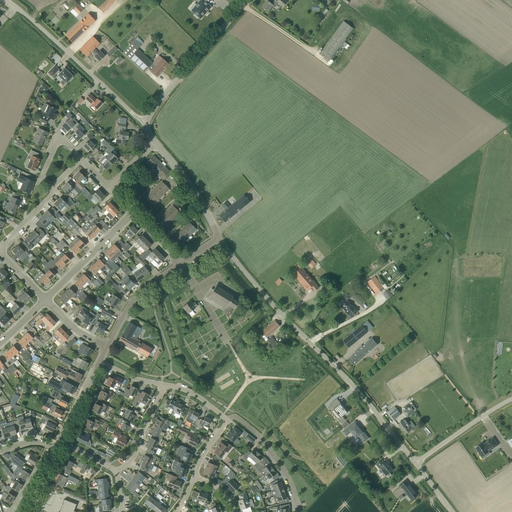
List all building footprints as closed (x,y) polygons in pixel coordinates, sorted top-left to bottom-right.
[(116,0),(105,0),(98,8),(103,13),(116,0)] [(210,0),(201,0),(197,5),(198,6),(192,11),(195,14),(194,15),(197,18),(198,17),(201,19),(211,7),(207,3),(210,0)] [(276,5),(273,2),(271,4),(267,0),(262,7),(268,12),(272,6),(274,8),(276,5)] [(73,9),(78,15),(84,10),(78,4),(73,9)] [(65,36),(72,43),(95,21),(88,14),(65,36)] [(329,61),(353,28),(344,21),(319,54),(329,61)] [(94,56),(99,61),(104,56),(99,51),(98,52),(94,49),(99,43),(93,37),(79,50),(86,57),(91,51),(95,55),(94,56)] [(143,43),(137,37),(123,53),(132,61),(140,52),(137,49),(143,43)] [(109,57),(117,49),(115,46),(106,54),(109,57)] [(156,66),(140,52),(132,61),(144,72),(147,68),(151,71),(151,72),(157,77),(168,64),(162,59),(156,66)] [(66,83),(69,80),(70,81),(73,78),(72,77),(73,76),(69,73),(70,73),(67,71),(64,68),(60,72),(58,70),(58,69),(55,66),(48,73),(54,79),(58,76),(62,80),(60,82),(63,86),(66,83)] [(96,109),(102,103),(97,99),(96,100),(89,94),(85,98),(92,104),(91,105),(96,109)] [(56,109),(48,106),(49,105),(46,104),(43,105),(41,110),(42,113),(41,114),(42,115),(41,118),(48,122),(49,118),(54,120),(57,114),(54,113),(56,109)] [(73,130),(79,124),(74,119),(68,112),(63,117),(66,121),(62,125),(68,131),(71,127),(73,130)] [(23,122),(31,125),(33,121),(26,117),(23,122)] [(84,129),(79,124),(73,130),(75,132),(72,135),(77,141),(84,135),(81,132),(84,129)] [(125,144),(125,139),(127,139),(128,133),(124,132),(125,129),(126,129),(126,125),(118,124),(118,128),(120,128),(120,132),(119,138),(117,138),(116,143),(125,144)] [(46,136),(48,133),(38,128),(36,132),(38,132),(33,142),(41,145),(45,136),(46,136)] [(82,146),(88,152),(94,145),(90,141),(94,137),(90,134),(84,139),(87,142),(82,146)] [(106,152),(103,155),(111,164),(117,159),(111,152),(114,149),(110,145),(110,146),(104,140),(101,142),(108,150),(106,152)] [(86,157),(89,160),(99,151),(96,148),(86,157)] [(26,167),(35,171),(40,159),(37,158),(39,154),(31,150),(29,155),(32,156),(26,167)] [(100,158),(97,161),(105,169),(111,164),(103,155),(102,154),(99,157),(100,158)] [(146,163),(151,168),(159,161),(154,156),(146,163)] [(151,168),(157,174),(164,166),(159,161),(151,168)] [(164,166),(157,174),(162,179),(169,172),(164,166)] [(78,182),(75,185),(80,190),(85,186),(83,184),(85,184),(87,182),(87,180),(84,177),(79,171),(73,177),(78,182)] [(20,190),(29,194),(32,190),(31,189),(34,182),(25,178),(20,176),(17,181),(23,183),(20,190)] [(156,187),(164,194),(169,189),(162,182),(156,187)] [(76,195),(80,190),(75,185),(72,187),(67,183),(61,189),(67,195),(71,191),(76,195)] [(164,194),(156,187),(151,192),(158,200),(164,194)] [(104,195),(98,190),(95,193),(92,190),(86,196),(90,200),(93,197),(97,202),(104,195)] [(151,192),(146,197),(153,205),(158,200),(151,192)] [(225,223),(250,202),(245,195),(230,207),(226,202),(222,205),(226,210),(219,215),(225,223)] [(5,202),(2,207),(14,212),(16,208),(17,208),(18,206),(20,202),(11,197),(9,203),(5,202)] [(67,208),(71,204),(67,199),(64,202),(60,198),(54,204),(60,210),(64,206),(67,208)] [(104,208),(101,211),(106,215),(114,207),(109,202),(104,208)] [(93,209),(89,213),(94,219),(95,220),(97,218),(97,215),(96,214),(97,213),(100,209),(97,206),(93,209)] [(167,211),(174,218),(180,213),(172,206),(167,211)] [(114,207),(106,215),(110,220),(113,217),(119,212),(114,207)] [(55,218),(52,216),(53,216),(47,210),(43,215),(50,223),(55,218)] [(167,211),(162,216),(169,224),(174,218),(167,211)] [(62,222),(64,225),(67,222),(62,217),(56,212),(53,215),(61,223),(62,222)] [(67,222),(71,218),(65,213),(62,217),(67,222)] [(94,219),(89,213),(86,216),(91,222),(94,219)] [(46,235),(48,237),(49,235),(47,233),(48,232),(47,230),(53,225),(50,223),(43,215),(38,219),(45,226),(41,230),(46,235)] [(169,224),(162,216),(156,221),(164,229),(169,224)] [(80,228),(72,220),(71,218),(67,222),(73,228),(79,233),(82,230),(80,228)] [(106,231),(110,228),(101,219),(98,223),(106,231)] [(95,225),(92,222),(87,227),(95,235),(100,230),(95,225)] [(183,228),(191,235),(196,230),(189,222),(183,228)] [(80,228),(82,230),(91,239),(95,235),(87,227),(86,226),(84,224),(80,228)] [(131,237),(137,231),(133,226),(126,232),(131,237)] [(75,236),(79,233),(73,228),(70,231),(75,236)] [(191,235),(183,228),(178,233),(186,240),(191,235)] [(40,240),(46,235),(41,230),(37,234),(34,230),(29,235),(37,243),(40,241),(40,240)] [(186,240),(178,233),(173,238),(173,239),(176,241),(180,246),(186,240)] [(23,244),(29,251),(35,245),(35,246),(37,243),(29,235),(24,239),(26,241),(23,244)] [(140,246),(146,240),(142,235),(135,241),(140,246)] [(77,237),(72,242),(80,250),(85,245),(80,240),(77,237)] [(117,242),(124,249),(126,246),(128,244),(126,242),(124,244),(120,240),(117,242)] [(146,240),(140,246),(145,251),(151,245),(146,240)] [(80,250),(72,242),(68,246),(71,249),(70,249),(76,254),(80,250)] [(114,254),(117,257),(122,253),(114,244),(109,249),(114,254)] [(18,246),(12,251),(16,254),(12,258),(14,260),(18,257),(20,259),(21,259),(22,259),(22,258),(23,257),(24,257),(27,255),(30,253),(25,248),(22,250),(18,246)] [(114,254),(109,249),(105,254),(110,259),(113,262),(115,259),(112,256),(114,254)] [(149,255),(153,260),(160,253),(155,249),(149,255)] [(57,256),(60,259),(65,265),(70,260),(65,255),(62,252),(57,256)] [(160,253),(153,260),(158,264),(164,258),(160,253)] [(51,259),(48,263),(53,268),(56,265),(60,269),(65,265),(60,259),(57,256),(53,261),(51,259)] [(137,259),(140,262),(136,266),(139,270),(144,277),(149,273),(147,270),(149,267),(148,266),(143,261),(141,259),(139,257),(137,259)] [(306,262),(310,268),(315,264),(311,258),(306,262)] [(101,267),(104,270),(107,268),(104,265),(99,259),(94,264),(99,269),(101,267)] [(47,273),(44,275),(49,280),(54,275),(49,271),(53,268),(48,263),(47,263),(45,261),(42,264),(46,268),(44,270),(47,273)] [(26,266),(30,270),(35,265),(31,262),(26,266)] [(126,270),(129,274),(132,272),(124,263),(121,265),(126,270)] [(99,269),(94,264),(89,269),(94,274),(95,274),(98,277),(100,274),(99,274),(102,272),(99,269)] [(121,265),(119,267),(126,275),(120,280),(123,283),(130,289),(134,285),(127,277),(129,274),(126,270),(121,265)] [(305,272),(306,271),(305,270),(304,270),(302,267),(301,268),(298,266),(291,272),(300,281),(299,282),(303,286),(304,286),(308,291),(312,287),(315,291),(319,287),(308,274),(307,275),(305,272)] [(144,277),(139,270),(133,274),(138,281),(144,277)] [(44,275),(41,272),(34,279),(39,285),(42,282),(45,285),(49,280),(44,275)] [(84,274),(79,279),(84,284),(87,282),(89,285),(92,283),(97,288),(100,285),(95,280),(93,278),(90,280),(84,274)] [(111,284),(113,287),(116,284),(109,277),(106,279),(111,284)] [(377,295),(384,289),(374,277),(367,282),(377,295)] [(74,284),(82,292),(85,289),(82,286),(84,284),(79,279),(74,284)] [(10,284),(7,280),(1,285),(5,288),(10,284)] [(123,283),(119,288),(122,291),(125,294),(130,289),(123,283)] [(234,294),(230,293),(231,292),(231,291),(230,292),(227,291),(228,290),(227,289),(227,290),(224,289),(224,288),(224,287),(224,288),(221,287),(221,286),(217,283),(216,286),(215,286),(213,290),(211,288),(210,291),(212,292),(210,296),(209,296),(208,299),(211,301),(212,300),(215,302),(214,303),(215,303),(215,302),(218,304),(217,305),(218,305),(218,304),(221,306),(221,307),(222,306),(225,308),(222,312),(221,313),(228,317),(233,308),(234,309),(238,302),(232,298),(233,297),(233,296),(234,294)] [(10,295),(5,288),(1,292),(7,298),(10,295)] [(72,296),(75,299),(77,297),(74,294),(74,293),(69,289),(64,294),(69,298),(72,296)] [(15,299),(21,305),(23,302),(26,304),(31,298),(23,290),(20,292),(22,293),(15,299)] [(388,290),(383,294),(388,299),(393,295),(388,290)] [(352,297),(361,306),(365,302),(356,293),(352,297)] [(69,298),(64,294),(59,299),(64,304),(65,305),(67,307),(72,302),(69,298)] [(119,299),(120,299),(113,295),(111,298),(107,296),(104,300),(108,302),(108,303),(114,307),(115,307),(114,306),(119,299)] [(100,306),(104,301),(98,297),(95,302),(100,306)] [(15,303),(11,299),(9,302),(13,306),(9,309),(15,315),(21,309),(15,303)] [(190,301),(182,307),(188,313),(197,306),(195,302),(193,304),(190,301)] [(346,313),(351,318),(357,311),(347,301),(341,306),(347,312),(346,313)] [(77,317),(82,321),(90,311),(89,311),(83,306),(83,307),(80,305),(78,307),(72,312),(76,316),(76,315),(78,313),(79,314),(77,317)] [(107,310),(103,309),(101,312),(105,314),(111,317),(113,314),(107,310)] [(0,321),(4,325),(10,320),(4,314),(0,310),(0,321)] [(96,321),(100,314),(98,313),(95,315),(90,311),(82,321),(87,325),(92,318),(96,321)] [(39,325),(42,327),(51,318),(46,314),(36,324),(38,326),(39,325)] [(51,318),(46,324),(48,326),(45,329),(47,331),(50,328),(56,323),(51,318)] [(267,338),(280,326),(276,321),(266,329),(265,328),(262,332),(267,338)] [(362,325),(343,341),(349,348),(368,332),(367,332),(373,327),(367,321),(362,325)] [(96,330),(102,333),(108,323),(105,322),(103,325),(99,323),(96,330)] [(118,341),(147,357),(152,349),(135,339),(141,329),(137,326),(129,322),(118,341)] [(56,340),(64,332),(60,327),(55,332),(52,335),(56,340)] [(56,340),(61,345),(64,342),(69,337),(64,332),(56,340)] [(34,342),(39,346),(42,343),(41,342),(38,340),(34,335),(32,337),(27,333),(23,337),(28,342),(30,340),(33,343),(34,342)] [(26,345),(28,342),(23,337),(18,342),(23,347),(26,350),(28,348),(26,345)] [(280,346),(272,337),(267,341),(276,350),(280,346)] [(354,365),(378,344),(372,338),(362,346),(362,345),(355,351),(356,352),(348,359),(354,365)] [(93,350),(82,344),(80,347),(85,350),(83,353),(89,357),(93,350)] [(8,350),(13,356),(15,354),(18,357),(21,355),(18,352),(18,351),(13,346),(8,350)] [(13,356),(8,350),(3,355),(8,360),(11,363),(13,361),(14,362),(17,360),(13,356)] [(22,357),(26,362),(25,362),(26,363),(27,362),(30,366),(33,360),(29,359),(25,354),(22,357)] [(84,370),(88,363),(82,360),(78,358),(77,361),(81,363),(79,367),(84,370)] [(0,366),(0,367),(4,372),(5,373),(8,371),(10,374),(13,372),(9,367),(6,369),(3,365),(0,360),(0,366)] [(68,373),(56,367),(54,372),(65,378),(68,373)] [(78,382),(82,375),(76,372),(74,376),(70,374),(68,377),(72,379),(78,382)] [(119,386),(123,380),(114,375),(112,378),(109,377),(105,384),(110,387),(109,389),(119,394),(120,391),(118,390),(120,386),(119,386)] [(58,391),(60,387),(50,382),(49,386),(58,391)] [(74,391),(76,387),(70,384),(65,382),(64,384),(62,388),(66,391),(72,394),(72,393),(73,394),(74,391)] [(137,389),(131,386),(128,391),(125,390),(123,395),(128,398),(130,395),(133,396),(137,389)] [(102,391),(98,397),(106,401),(108,398),(111,400),(114,393),(107,389),(105,393),(102,391)] [(53,397),(59,400),(58,403),(65,407),(68,401),(64,399),(65,397),(60,395),(60,393),(56,391),(53,397)] [(146,402),(144,401),(148,394),(142,391),(140,396),(137,394),(133,403),(138,405),(139,403),(144,405),(146,402)] [(19,396),(15,394),(10,403),(14,404),(19,396)] [(173,410),(178,400),(175,399),(174,401),(171,400),(170,401),(167,400),(164,407),(169,410),(170,408),(173,410)] [(335,403),(332,405),(335,409),(336,407),(344,416),(350,411),(342,402),(341,403),(337,399),(334,402),(335,403)] [(51,403),(45,400),(43,404),(42,405),(50,409),(48,412),(52,414),(59,418),(62,412),(50,405),(51,403)] [(181,416),(184,408),(181,407),(182,405),(179,404),(180,402),(178,400),(173,410),(176,411),(175,413),(181,416)] [(92,410),(103,416),(108,406),(100,402),(99,405),(95,404),(92,410)] [(407,417),(415,412),(411,406),(403,412),(407,417)] [(388,412),(394,420),(401,414),(395,407),(388,412)] [(123,412),(121,416),(132,422),(134,418),(135,419),(137,417),(133,415),(135,412),(127,408),(125,413),(123,412)] [(191,423),(197,426),(200,420),(197,418),(199,414),(193,411),(189,418),(192,420),(191,423)] [(43,430),(47,432),(48,430),(52,432),(55,426),(51,423),(52,420),(53,421),(54,421),(43,415),(41,419),(45,420),(43,424),(45,425),(43,430)] [(16,421),(18,429),(18,428),(17,426),(19,425),(21,430),(23,430),(27,429),(24,420),(23,416),(15,418),(16,421)] [(24,420),(27,429),(30,428),(30,427),(32,427),(31,422),(33,421),(32,417),(24,420)] [(166,431),(170,422),(162,417),(160,420),(157,419),(154,425),(162,429),(166,431)] [(200,420),(197,426),(196,428),(194,433),(196,434),(199,429),(199,430),(200,430),(201,430),(202,429),(204,426),(207,427),(211,420),(205,417),(203,421),(200,420)] [(84,425),(87,427),(86,429),(90,432),(91,431),(90,431),(91,429),(92,429),(93,426),(97,428),(100,421),(94,419),(93,422),(87,419),(84,425)] [(130,430),(131,427),(128,426),(129,423),(121,419),(119,424),(121,425),(120,428),(127,432),(128,429),(130,430)] [(407,421),(405,419),(398,425),(405,434),(411,430),(405,423),(407,421)] [(7,427),(11,437),(15,436),(14,435),(16,434),(15,429),(18,428),(18,429),(16,421),(6,423),(7,427)] [(355,421),(343,431),(346,435),(351,431),(356,437),(359,435),(364,441),(368,438),(355,421)] [(161,439),(163,436),(165,433),(161,431),(162,429),(154,425),(152,430),(154,432),(153,434),(152,434),(153,435),(162,440),(162,439),(161,439)] [(1,427),(0,427),(0,433),(3,433),(4,438),(6,437),(6,438),(11,437),(7,427),(2,429),(1,427)] [(229,433),(229,432),(225,436),(233,442),(236,438),(237,439),(241,433),(234,427),(229,433)] [(114,430),(112,435),(117,438),(115,443),(123,447),(126,440),(122,438),(123,435),(126,437),(126,436),(114,430)] [(198,436),(188,431),(186,435),(185,437),(189,439),(187,443),(195,447),(198,440),(194,438),(196,435),(198,436)] [(76,440),(89,446),(90,444),(88,439),(89,435),(86,433),(84,437),(80,434),(76,440)] [(248,433),(245,437),(253,444),(256,440),(248,433)] [(147,442),(158,448),(158,447),(156,446),(157,444),(159,445),(162,440),(153,435),(152,438),(151,438),(149,440),(147,442)] [(485,455),(486,456),(490,454),(488,452),(498,445),(493,438),(483,444),(483,443),(476,448),(479,453),(478,454),(480,456),(481,456),(481,457),(485,455)] [(148,452),(154,456),(158,448),(147,442),(146,444),(147,445),(146,447),(147,448),(146,451),(148,452)] [(220,442),(217,446),(218,447),(214,452),(221,458),(226,451),(228,452),(232,447),(227,442),(224,445),(220,442)] [(189,462),(192,454),(188,453),(189,449),(180,445),(177,453),(182,454),(180,458),(189,462)] [(109,448),(105,455),(111,458),(115,453),(109,448)] [(249,457),(252,460),(258,453),(256,451),(253,449),(250,453),(247,450),(241,458),(245,461),(249,457)] [(27,454),(30,456),(27,461),(34,465),(37,459),(33,457),(35,455),(29,452),(27,454)] [(143,457),(141,459),(153,465),(155,461),(154,461),(156,457),(154,456),(148,452),(146,456),(145,455),(143,457)] [(26,460),(16,453),(13,458),(23,465),(26,460)] [(252,467),(255,470),(262,463),(259,461),(263,457),(258,453),(252,460),(250,462),(254,465),(252,467)] [(23,466),(23,465),(13,458),(10,456),(8,460),(9,461),(9,460),(12,462),(19,468),(14,476),(16,477),(18,479),(19,476),(25,480),(29,473),(23,470),(22,469),(23,466)] [(154,466),(153,465),(141,459),(140,462),(141,462),(140,465),(141,465),(140,469),(148,473),(150,470),(151,470),(154,466)] [(76,468),(77,466),(77,465),(73,463),(66,460),(63,466),(63,467),(66,468),(64,472),(69,475),(71,471),(69,470),(71,466),(76,468)] [(213,477),(215,473),(217,466),(218,462),(212,460),(211,464),(208,462),(203,474),(211,477),(210,480),(220,485),(222,481),(215,478),(213,477)] [(384,463),(382,460),(376,464),(383,473),(383,472),(386,476),(393,470),(388,464),(389,464),(387,461),(384,463)] [(175,473),(183,476),(186,469),(182,468),(184,464),(175,461),(172,467),(176,469),(175,473)] [(260,472),(263,476),(272,469),(269,464),(265,467),(262,463),(255,470),(258,474),(260,472)] [(16,481),(14,480),(16,477),(14,476),(11,474),(8,468),(5,471),(11,479),(10,481),(14,484),(11,488),(18,492),(22,485),(16,481)] [(266,479),(263,481),(266,485),(274,480),(272,477),(276,474),(272,469),(263,476),(266,479)] [(235,474),(231,470),(225,478),(229,481),(225,485),(233,493),(239,487),(232,480),(235,477),(234,477),(235,476),(235,474)] [(60,487),(65,477),(62,475),(56,472),(52,480),(57,482),(56,485),(55,484),(55,485),(60,487)] [(146,481),(148,479),(138,472),(134,477),(141,483),(144,479),(146,481)] [(170,479),(167,486),(178,490),(181,482),(175,480),(176,477),(167,473),(166,478),(170,479)] [(134,477),(130,482),(139,490),(141,488),(138,486),(141,483),(134,477)] [(272,485),(274,490),(283,487),(280,482),(278,483),(277,480),(270,484),(271,486),(272,485)] [(139,490),(130,482),(125,487),(135,495),(136,493),(134,491),(137,488),(139,490)] [(399,486),(404,492),(405,491),(412,500),(417,495),(411,487),(409,488),(405,482),(399,486)] [(108,485),(98,486),(98,491),(96,491),(96,493),(107,492),(107,489),(109,489),(108,485)] [(398,500),(406,494),(400,486),(392,492),(398,500)] [(160,491),(162,488),(161,487),(159,490),(152,498),(150,496),(144,503),(148,506),(156,496),(160,491)] [(285,492),(283,487),(274,490),(276,496),(285,492)] [(85,499),(63,489),(62,492),(67,494),(84,502),(85,499)] [(206,500),(208,495),(204,493),(204,494),(199,492),(199,493),(193,490),(190,496),(200,500),(199,501),(204,503),(203,505),(207,507),(211,502),(206,500)] [(2,493),(0,493),(0,500),(1,501),(2,499),(10,504),(15,497),(8,493),(4,491),(2,493)] [(241,510),(250,507),(246,497),(247,497),(244,491),(238,495),(240,500),(238,500),(239,501),(240,502),(238,503),(241,510)] [(285,493),(285,492),(276,496),(278,501),(287,498),(285,493)] [(153,509),(158,503),(160,500),(156,496),(148,506),(153,509)] [(58,511),(74,511),(73,511),(75,504),(64,500),(58,511)] [(155,511),(157,511),(165,503),(163,502),(161,505),(158,503),(153,509),(155,511)] [(165,503),(157,511),(164,511),(167,510),(164,507),(166,505),(165,503)] [(211,505),(212,508),(211,509),(212,511),(222,511),(218,505),(216,506),(214,503),(211,505)]
